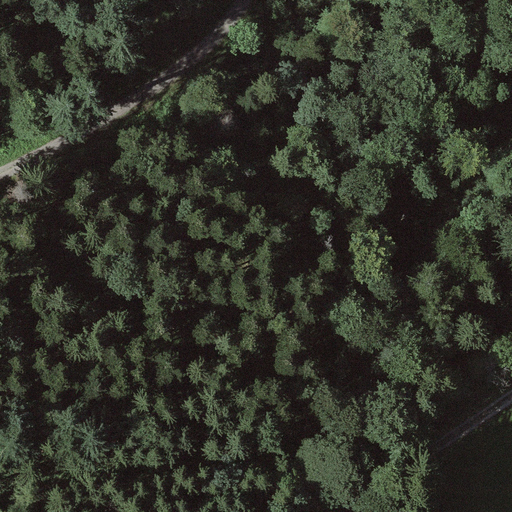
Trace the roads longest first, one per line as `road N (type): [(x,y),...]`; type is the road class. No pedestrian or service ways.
road 1 (track): [(0,183),(113,146),(183,90),(248,0)]
road 2 (track): [(511,397),(335,511)]
